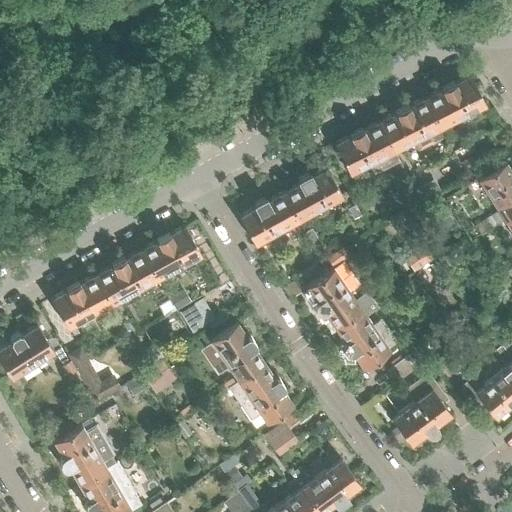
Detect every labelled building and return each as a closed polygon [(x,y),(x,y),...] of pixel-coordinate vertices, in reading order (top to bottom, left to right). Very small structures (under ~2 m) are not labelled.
[(485,104),(470,74),(452,83),(467,113),(485,104)] [(467,113),(452,83),(426,96),(441,127),(467,113)] [(441,127),(426,96),(379,120),(394,150),(414,140),(419,150),(445,136),(441,127)] [(394,150),(379,120),(334,143),(349,173),(368,163),(374,174),(399,161),(394,150)] [(505,220),(511,215),(511,171),(505,160),(478,178),(498,210),(476,224),(482,234),(505,220)] [(342,195),(327,167),(311,176),(309,172),(297,179),(299,182),(283,191),(299,219),(342,195)] [(440,189),(434,178),(415,188),(421,200),(440,189)] [(410,202),(418,198),(410,183),(402,187),(410,202)] [(299,219),(283,191),(267,200),(265,197),(253,203),(255,207),(239,215),(255,243),(299,219)] [(361,215),(355,204),(348,208),(354,219),(361,215)] [(457,222),(446,205),(434,212),(445,229),(457,222)] [(201,254),(185,225),(141,249),(157,278),(201,254)] [(318,238),(312,228),(305,232),(311,242),(318,238)] [(414,271),(433,259),(425,247),(406,259),(414,271)] [(350,290),(360,283),(344,260),(348,257),(342,248),(327,259),(332,267),(306,285),(317,300),(314,303),(314,307),(316,311),(320,312),(324,311),(335,326),(373,299),(368,292),(356,300),(350,290)] [(157,278),(141,249),(95,274),(112,303),(157,278)] [(112,303),(95,274),(51,298),(67,327),(112,303)] [(290,282),(286,275),(279,279),(284,286),(290,282)] [(422,288),(414,277),(403,284),(411,295),(422,288)] [(185,303),(178,292),(170,297),(177,308),(185,303)] [(175,310),(169,299),(159,305),(165,316),(175,310)] [(397,341),(381,318),(373,323),(368,316),(378,308),(373,299),(335,326),(345,342),(343,345),(343,349),(345,352),(349,353),(353,352),(363,367),(390,349),(388,347),(397,341)] [(265,362),(254,347),(255,343),(251,337),(247,336),(236,321),(210,339),(238,380),(265,362)] [(54,351),(37,324),(21,334),(17,333),(11,337),(10,341),(0,346),(0,359),(11,377),(54,351)] [(511,340),(510,338),(501,344),(511,357),(511,340)] [(511,357),(501,344),(493,351),(507,367),(484,386),(474,374),(462,384),(462,390),(476,407),(483,401),(495,416),(509,404),(511,404),(511,357)] [(100,381),(81,346),(67,353),(71,360),(79,375),(95,402),(121,388),(113,373),(100,381)] [(429,360),(418,347),(408,355),(416,366),(418,368),(429,360)] [(396,380),(416,366),(408,355),(389,370),(396,380)] [(155,393),(183,373),(176,363),(168,368),(162,359),(150,368),(142,373),(150,385),(155,393)] [(79,375),(71,360),(61,365),(70,380),(79,375)] [(282,389),(283,384),(279,378),(275,377),(265,362),(238,380),(234,383),(228,387),(250,420),(260,413),(266,422),(293,404),(282,389)] [(451,413),(442,402),(449,397),(429,371),(405,389),(413,401),(391,417),(410,443),(425,432),(429,434),(433,434),(436,432),(437,428),(436,424),(451,413)] [(150,385),(142,373),(126,383),(133,395),(150,385)] [(234,383),(228,375),(220,381),(224,388),(234,383)] [(183,416),(193,409),(190,404),(179,411),(183,416)] [(298,441),(290,429),(300,421),(294,413),(264,435),(279,455),(298,441)] [(183,420),(175,425),(184,438),(192,433),(183,420)] [(115,454),(97,424),(85,431),(81,424),(53,440),(63,456),(60,459),(60,463),(62,466),(65,468),(69,467),(79,483),(106,467),(115,461),(112,455),(115,454)] [(345,494),(360,483),(340,458),(335,452),(327,458),(331,464),(309,481),(302,472),(294,479),(317,511),(321,511),(334,502),(337,505),(348,497),(345,494)] [(129,511),(143,504),(117,461),(115,461),(106,467),(79,483),(88,499),(85,502),(85,506),(87,510),(91,511),(94,511),(95,511),(129,511)] [(317,511),(294,479),(286,485),(292,494),(267,511),(266,511),(257,499),(249,505),(254,511),(317,511)] [(173,511),(166,501),(156,508),(158,511),(173,511)] [(254,511),(249,505),(246,501),(237,508),(239,511),(237,511),(254,511)]
